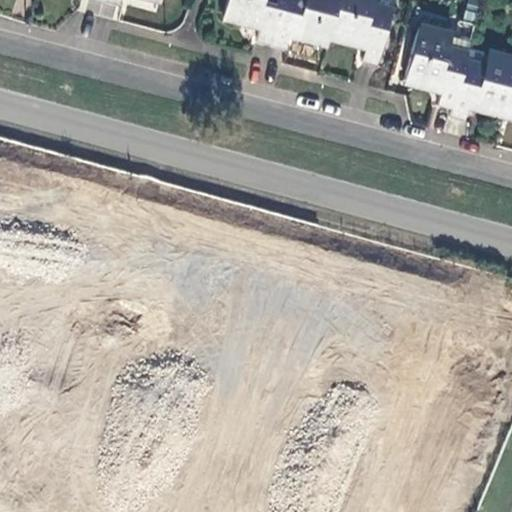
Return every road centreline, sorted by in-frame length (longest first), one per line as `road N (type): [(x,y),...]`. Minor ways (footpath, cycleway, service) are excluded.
road 1 (tertiary): [(511,244),(0,105)]
road 2 (residential): [(511,177),(0,43)]
